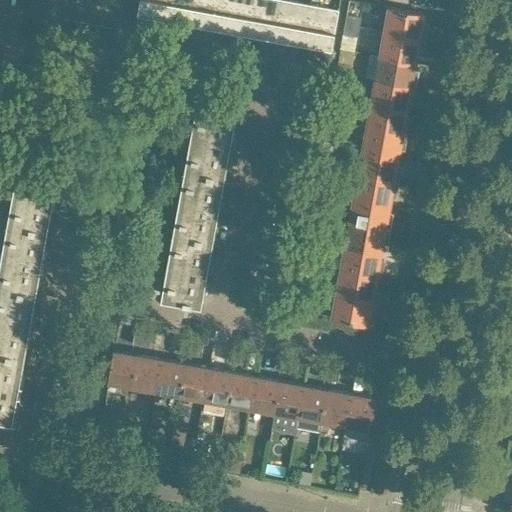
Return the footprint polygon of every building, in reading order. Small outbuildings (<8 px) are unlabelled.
[(66,0),(29,0),(27,11),(30,12),(30,13),(42,15),(63,19),(66,0)] [(139,0),(137,14),(165,19),(168,0),(139,0)] [(168,0),(165,19),(193,24),(197,0),(168,0)] [(197,0),(193,24),(221,29),(226,0),(197,0)] [(226,0),(221,29),(249,34),(254,0),(226,0)] [(254,0),(249,34),(277,39),(283,0),(254,0)] [(283,0),(277,39),(305,44),(312,4),(289,0),(283,0)] [(437,0),(436,8),(446,9),(447,0),(437,0)] [(332,49),(339,9),(312,4),(305,44),(332,49)] [(427,23),(424,22),(425,13),(388,7),(384,30),(424,38),(427,23)] [(347,14),(345,23),(359,26),(361,16),(347,14)] [(111,28),(126,30),(127,20),(113,18),(111,28)] [(357,36),(359,26),(345,23),(343,33),(357,36)] [(421,54),(424,38),(384,30),(379,54),(417,61),(418,53),(421,54)] [(417,61),(379,54),(375,78),(416,85),(419,70),(415,69),(417,61)] [(338,62),(336,71),(351,74),(352,64),(338,62)] [(336,71),(335,81),(349,83),(351,74),(336,71)] [(413,101),(416,85),(375,78),(371,102),(408,108),(409,101),(413,101)] [(160,291),(160,292),(201,300),(237,108),(195,100),(194,101),(199,102),(164,292),(160,291)] [(408,108),(371,102),(366,125),(407,133),(410,117),(407,117),(408,108)] [(330,109),(328,118),(342,121),(344,111),(330,109)] [(328,118),(326,128),(340,130),(342,121),(328,118)] [(404,148),(407,133),(366,125),(362,149),(399,156),(401,148),(404,148)] [(399,156),(362,149),(357,173),(398,180),(401,165),(398,164),(399,156)] [(64,163),(63,163),(17,155),(17,156),(21,157),(10,220),(52,227),(64,163)] [(321,156),(319,166),(333,169),(335,159),(321,156)] [(319,166),(317,176),(331,178),(333,169),(319,166)] [(396,196),(398,180),(357,173),(353,197),(391,203),(392,196),(396,196)] [(391,203),(353,197),(349,220),(390,228),(393,212),(389,212),(391,203)] [(312,204),(310,214),(325,216),(326,207),(312,204)] [(325,216),(310,214),(309,223),(323,226),(325,216)] [(0,283),(41,291),(52,227),(10,220),(0,274),(0,283)] [(387,243),(390,228),(349,220),(344,244),(382,251),(384,243),(387,243)] [(333,242),(329,266),(340,268),(381,275),(384,259),(381,259),(382,251),(344,244),(333,242)] [(304,251),(302,261),(316,263),(318,254),(304,251)] [(302,261),(300,270),(314,273),(316,263),(302,261)] [(378,291),(381,275),(340,268),(336,292),(374,299),(375,290),(378,291)] [(41,291),(0,283),(0,349),(29,355),(41,291)] [(364,321),(369,322),(370,321),(373,322),(376,307),(372,306),(374,299),(336,292),(331,315),(356,320),(364,321)] [(309,301),(295,299),(293,309),(307,311),(309,301)] [(132,343),(140,344),(142,330),(135,329),(132,343)] [(151,332),(142,330),(140,344),(149,346),(151,332)] [(179,352),(187,353),(190,339),(182,338),(182,337),(179,352)] [(196,355),(199,340),(198,340),(190,339),(187,353),(196,355)] [(227,360),(235,362),(237,348),(230,346),(229,346),(227,360)] [(243,363),(246,349),(245,349),(237,348),(235,362),(243,363)] [(0,415),(17,419),(29,355),(0,349),(0,415)] [(109,382),(132,386),(138,353),(115,349),(109,382)] [(162,357),(138,353),(132,386),(156,391),(162,357)] [(274,369),(282,370),(285,356),(277,355),(276,355),(274,369)] [(290,372),(293,358),(292,358),(285,356),(282,370),(290,372)] [(186,362),(162,357),(156,391),(180,395),(186,362)] [(210,366),(186,362),(180,395),(204,399),(210,366)] [(321,377),(330,379),(332,365),(324,363),(321,377)] [(338,380),(340,366),(332,365),(330,379),(338,380)] [(233,370),(210,366),(204,399),(227,403),(233,370)] [(257,374),(233,370),(227,403),(251,408),(257,374)] [(380,373),(371,372),(368,386),(377,388),(380,373)] [(281,379),(257,374),(251,408),(275,412),(281,379)] [(275,412),(272,429),(295,433),(296,426),(298,416),(305,383),(281,379),(275,412)] [(320,430),(322,421),(328,387),(305,383),(298,416),(297,426),(320,430)] [(352,392),(328,387),(322,421),(345,425),(346,425),(352,392)] [(345,425),(343,434),(368,439),(370,429),(376,396),(352,392),(346,425),(345,425)] [(156,457),(163,458),(167,459),(169,446),(148,442),(146,455),(156,457)] [(217,468),(240,472),(244,449),(220,445),(217,468)] [(304,473),(302,482),(311,484),(312,474),(305,473),(304,473)] [(335,480),(334,488),(341,490),(342,482),(335,480)]
